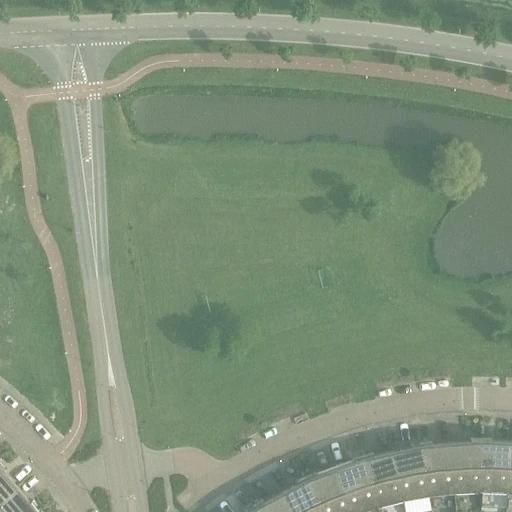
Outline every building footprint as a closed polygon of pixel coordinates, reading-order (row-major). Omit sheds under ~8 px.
[(464,442),(451,443),(455,495),(481,494),(481,439),(470,439),(470,440),(470,443),(464,443),(464,442)] [(491,439),(481,439),(481,494),(507,494),(510,443),(497,442),(497,443),(491,443),(491,440),(491,439)] [(432,442),(421,444),(429,498),(455,495),(451,443),(438,444),(438,445),(432,446),(432,443),(432,442)] [(405,449),(392,452),(403,502),(429,498),(421,444),(410,445),(411,446),(411,449),(405,450),(405,449)] [(373,454),(363,457),(378,509),(403,502),(392,452),(379,455),(380,456),(374,457),(373,455),(373,454)] [(348,464),(335,469),(351,511),(368,511),(378,509),(363,457),(352,460),(353,461),(354,463),(348,465),(348,464)] [(0,466),(0,503),(17,489),(8,479),(7,480),(3,475),(5,474),(6,473),(0,466)] [(316,473),(306,478),(321,511),(351,511),(335,469),(322,473),(323,475),(317,477),(316,474),(317,474),(316,473)] [(293,487),(281,493),(291,511),(321,511),(306,478),(297,482),(297,483),(298,485),(293,488),(293,487)] [(17,489),(0,503),(0,511),(35,511),(38,511),(31,502),(30,503),(28,505),(24,500),(25,499),(17,489)] [(263,500),(254,506),(257,511),(291,511),(281,493),(269,500),(270,501),(264,504),(263,501),(263,500)]
